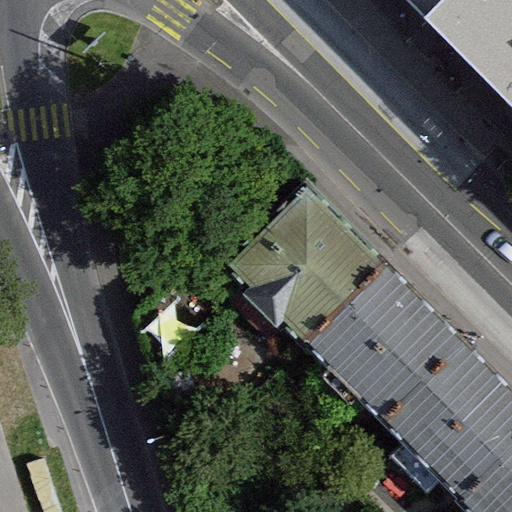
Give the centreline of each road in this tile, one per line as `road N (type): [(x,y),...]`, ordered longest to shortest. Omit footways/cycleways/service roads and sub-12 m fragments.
road 1 (tertiary): [(67,305),(27,122),(15,0)]
road 2 (primary): [(333,100),(511,270)]
road 3 (tertiary): [(67,305),(130,511)]
road 4 (primary): [(165,0),(333,100)]
road 5 (primary): [(333,100),(255,0)]
road 6 (tertiary): [(0,204),(67,305)]
